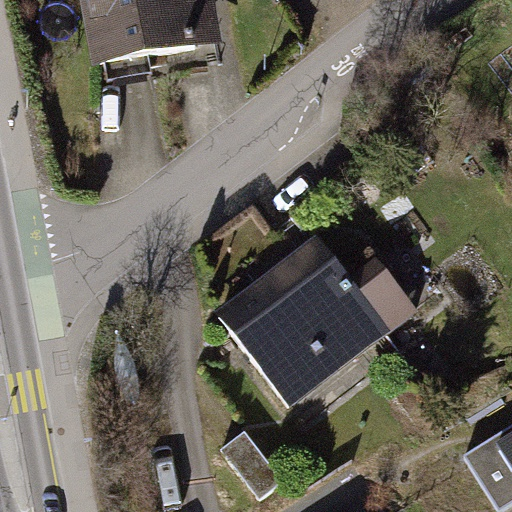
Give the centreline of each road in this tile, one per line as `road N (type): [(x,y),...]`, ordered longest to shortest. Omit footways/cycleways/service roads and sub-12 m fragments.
road 1 (residential): [(0,274),(119,238),(429,0)]
road 2 (secondary): [(28,511),(0,386)]
